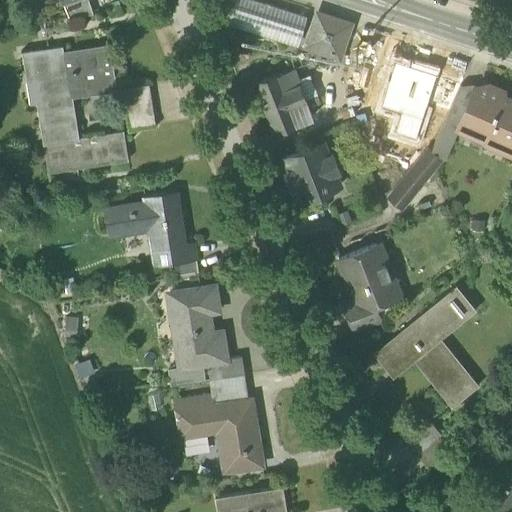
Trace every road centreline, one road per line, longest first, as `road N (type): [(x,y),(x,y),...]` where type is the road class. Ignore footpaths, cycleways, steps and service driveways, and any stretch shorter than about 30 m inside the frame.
road 1 (residential): [(377,511),(177,0)]
road 2 (tertiary): [(511,46),(370,0)]
